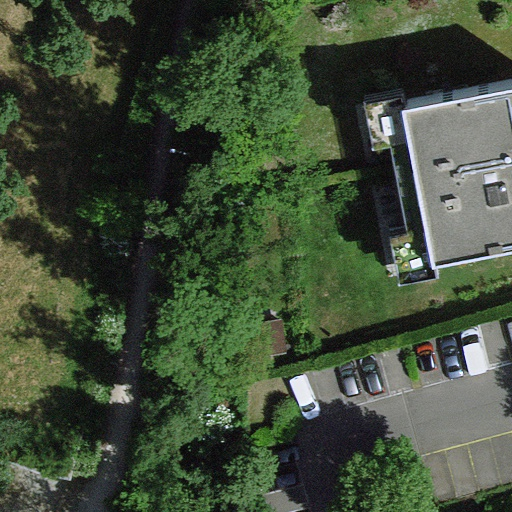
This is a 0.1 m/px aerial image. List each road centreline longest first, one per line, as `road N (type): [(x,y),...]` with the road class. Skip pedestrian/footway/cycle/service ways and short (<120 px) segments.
road 1 (track): [(107,511),(138,396),(158,214),(196,0)]
road 2 (residential): [(511,403),(327,452)]
